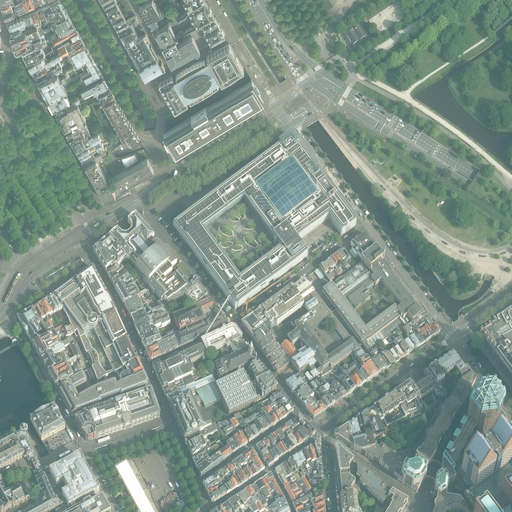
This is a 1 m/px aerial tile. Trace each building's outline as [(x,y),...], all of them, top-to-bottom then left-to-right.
[(11,7),(15,5),(11,0),(9,0),(0,4),(0,5),(2,11),(11,7)] [(28,9),(22,0),(11,0),(15,5),(17,9),(18,11),(18,10),(19,13),(28,9)] [(32,2),(31,0),(22,0),(28,9),(35,5),(33,2),(32,2)] [(65,9),(62,4),(62,3),(60,0),(55,0),(46,5),(42,7),(47,18),(51,16),(48,10),(52,8),(53,10),(54,9),(56,13),(55,14),(56,18),(68,14),(68,13),(67,13),(66,10),(65,9)] [(147,22),(160,14),(153,2),(155,1),(155,2),(157,0),(159,2),(161,0),(180,0),(181,1),(182,0),(183,1),(184,0),(150,0),(139,6),(147,22)] [(197,5),(205,1),(204,0),(184,0),(183,1),(188,10),(196,6),(197,5)] [(116,1),(105,7),(108,13),(119,7),(116,2),(116,1)] [(214,18),(211,11),(209,9),(208,7),(205,1),(197,5),(196,6),(188,10),(175,17),(176,19),(177,21),(178,22),(180,21),(181,20),(182,19),(183,19),(185,18),(185,17),(186,17),(187,17),(187,16),(187,14),(189,13),(190,16),(191,16),(191,17),(191,18),(190,18),(192,21),(194,21),(194,22),(195,24),(195,25),(189,28),(191,31),(201,26),(207,22),(214,18)] [(128,2),(122,5),(126,12),(132,9),(128,2)] [(4,15),(13,11),(11,7),(2,11),(4,15)] [(47,18),(42,7),(38,8),(42,18),(43,20),(44,24),(49,22),(47,18)] [(119,7),(108,13),(112,19),(122,14),(119,7)] [(5,19),(19,13),(18,10),(18,11),(17,9),(13,11),(4,15),(5,18),(5,19)] [(132,9),(126,12),(129,18),(135,15),(132,9)] [(40,24),(34,10),(30,12),(35,27),(40,25),(40,24)] [(35,27),(30,12),(7,22),(10,29),(24,23),(27,22),(27,25),(26,26),(28,29),(35,27)] [(54,30),(72,21),(71,19),(68,14),(56,18),(51,21),(54,30)] [(122,14),(112,19),(112,20),(115,25),(126,19),(123,14),(122,14)] [(152,30),(165,23),(161,17),(162,16),(160,14),(147,22),(152,30)] [(129,25),(127,22),(131,20),(132,21),(133,21),(134,23),(138,20),(135,15),(129,18),(126,20),(126,19),(115,25),(118,31),(129,25)] [(171,26),(176,23),(176,22),(177,21),(176,19),(175,17),(174,18),(165,23),(152,30),(156,36),(161,47),(178,38),(182,35),(189,31),(190,31),(189,28),(181,32),(177,34),(178,35),(176,35),(171,26)] [(204,31),(217,23),(214,18),(207,22),(201,26),(201,27),(203,26),(205,28),(203,29),(204,31)] [(32,39),(41,36),(40,35),(44,34),(54,30),(51,21),(51,23),(51,24),(51,25),(51,26),(43,29),(41,29),(40,25),(35,27),(28,29),(23,31),(10,36),(12,43),(13,45),(15,51),(15,52),(17,53),(21,51),(34,44),(32,39)] [(59,34),(74,25),(72,21),(54,30),(55,31),(57,30),(59,34)] [(370,38),(359,22),(341,34),(344,38),(352,50),(359,45),(370,38)] [(23,31),(21,28),(25,26),(24,23),(10,29),(12,34),(10,34),(10,36),(23,31)] [(224,35),(217,23),(204,31),(211,43),(220,38),(222,37),(221,37),(224,35)] [(139,37),(134,28),(131,24),(129,25),(118,31),(119,32),(121,36),(123,39),(125,43),(125,44),(139,37)] [(61,41),(69,36),(70,35),(77,31),(74,25),(59,34),(51,38),(54,45),(56,44),(59,42),(61,41)] [(132,56),(151,46),(151,45),(150,45),(147,40),(149,39),(142,28),(139,30),(142,35),(139,37),(125,44),(132,56)] [(80,35),(77,31),(70,35),(73,39),(80,35)] [(23,55),(40,45),(47,41),(46,41),(48,40),(48,39),(45,40),(44,37),(45,36),(44,34),(40,35),(41,36),(32,39),(34,44),(21,51),(23,55)] [(71,45),(82,39),(80,35),(73,39),(71,40),(73,43),(70,44),(71,45)] [(173,64),(199,49),(192,36),(180,42),(178,38),(161,47),(171,64),(173,63),(173,64)] [(67,54),(85,44),(82,39),(71,45),(70,44),(69,42),(57,48),(60,53),(48,60),(46,61),(48,65),(58,59),(62,57),(62,56),(66,54),(67,54)] [(177,109),(243,69),(237,58),(237,57),(237,58),(235,54),(229,43),(206,56),(208,60),(206,62),(204,59),(202,60),(196,62),(190,65),(185,68),(180,72),(175,75),(177,78),(174,80),(172,76),(158,83),(164,93),(164,94),(166,98),(168,101),(174,111),(177,109)] [(80,90),(103,77),(102,75),(98,67),(90,53),(85,44),(67,54),(72,64),(73,63),(75,67),(75,68),(76,68),(84,64),(89,72),(81,76),(80,77),(81,78),(83,81),(78,84),(74,86),(78,92),(80,90)] [(28,65),(43,56),(46,54),(40,45),(23,55),(25,59),(26,61),(28,65)] [(138,67),(157,56),(151,46),(132,56),(138,67)] [(39,65),(46,61),(48,60),(47,58),(44,59),(43,56),(28,65),(31,69),(39,65)] [(145,78),(165,68),(161,61),(159,62),(156,57),(157,57),(157,56),(138,67),(140,71),(142,75),(145,79),(145,78)] [(48,65),(33,73),(35,77),(60,63),(58,59),(48,65)] [(33,73),(48,65),(46,61),(39,65),(31,69),(33,73)] [(37,80),(61,66),(62,66),(60,63),(35,77),(37,80)] [(39,83),(50,76),(48,75),(51,73),(52,75),(57,72),(62,69),(61,66),(37,80),(38,82),(39,83)] [(65,86),(64,84),(64,83),(67,81),(65,76),(64,76),(63,77),(60,77),(60,78),(59,76),(57,72),(52,75),(50,76),(39,83),(41,87),(41,88),(43,91),(45,95),(48,99),(48,100),(63,92),(64,92),(65,91),(65,92),(67,91),(67,90),(65,86)] [(87,98),(108,86),(103,77),(80,90),(83,94),(84,94),(84,95),(85,95),(87,98)] [(163,135),(174,153),(179,150),(183,148),(263,100),(252,81),(251,82),(207,108),(205,105),(190,114),(192,117),(167,133),(166,133),(163,135)] [(115,97),(112,93),(112,92),(108,86),(99,91),(99,92),(96,94),(99,100),(98,100),(101,105),(102,105),(114,98),(115,97)] [(53,109),(68,100),(63,92),(48,100),(53,109)] [(57,115),(80,102),(77,96),(70,100),(69,100),(71,103),(61,109),(54,111),(57,115)] [(108,117),(121,109),(120,109),(121,108),(120,106),(119,106),(118,104),(117,102),(117,103),(116,101),(116,100),(115,98),(114,98),(102,105),(108,117)] [(61,109),(71,103),(69,100),(68,100),(53,109),(54,111),(61,109)] [(87,125),(84,120),(86,119),(80,108),(79,107),(82,106),(80,102),(57,115),(68,135),(71,142),(89,132),(86,126),(87,125)] [(130,126),(131,125),(130,123),(129,123),(128,122),(129,122),(127,120),(126,119),(125,117),(125,116),(125,115),(124,114),(123,114),(123,112),(122,110),(121,110),(121,109),(108,117),(118,133),(131,126),(130,126)] [(138,137),(137,135),(136,135),(135,133),(134,131),(133,129),(132,127),(131,127),(131,126),(118,133),(122,140),(127,137),(132,146),(139,141),(139,140),(138,137)] [(83,148),(99,139),(101,138),(105,136),(102,131),(93,136),(91,134),(90,134),(89,132),(71,142),(77,151),(83,148)] [(79,156),(90,150),(88,147),(89,146),(90,147),(94,145),(95,147),(102,143),(99,139),(83,148),(77,151),(79,156)] [(307,257),(303,251),(301,248),(300,247),(297,242),(328,219),(332,223),(341,236),(355,225),(356,225),(299,148),(298,147),(297,147),(292,139),(231,184),(191,214),(173,227),(186,244),(192,252),(216,284),(222,293),(228,302),(231,304),(235,310),(269,285),(293,267),(307,257)] [(81,159),(101,148),(103,147),(104,147),(102,143),(95,147),(90,150),(79,156),(81,159)] [(85,165),(114,149),(119,145),(118,144),(114,147),(112,145),(112,144),(106,147),(104,148),(103,147),(101,148),(81,159),(85,165)] [(119,189),(153,170),(147,159),(150,157),(145,149),(116,157),(113,153),(115,152),(114,149),(85,165),(96,185),(97,187),(98,188),(104,200),(115,194),(110,185),(115,182),(119,189)] [(376,156),(370,162),(377,169),(384,164),(376,156)] [(177,269),(177,268),(175,270),(174,269),(181,263),(166,245),(161,249),(160,247),(161,246),(156,240),(156,241),(154,238),(147,230),(148,229),(150,228),(148,225),(147,223),(145,220),(143,218),(140,216),(138,214),(137,215),(136,216),(135,216),(128,222),(130,225),(130,226),(131,227),(131,229),(131,231),(131,232),(130,234),(129,234),(129,235),(127,235),(126,236),(124,236),(122,236),(121,235),(120,234),(119,234),(117,231),(110,237),(127,258),(132,265),(135,268),(134,269),(131,272),(138,279),(142,277),(144,279),(142,280),(160,301),(161,302),(164,299),(166,302),(167,304),(169,303),(171,306),(175,305),(175,306),(186,302),(185,298),(193,307),(209,301),(206,297),(207,296),(198,285),(197,285),(188,275),(186,272),(181,266),(178,269),(177,269)] [(361,247),(366,243),(366,244),(369,242),(364,235),(363,235),(361,237),(359,239),(358,239),(356,241),(355,241),(352,243),(352,244),(350,245),(353,249),(349,252),(351,255),(358,250),(359,251),(362,248),(361,247)] [(127,258),(110,237),(97,248),(101,253),(103,251),(108,257),(109,256),(107,255),(110,253),(114,258),(112,259),(113,260),(114,262),(114,263),(117,266),(118,266),(127,258)] [(361,260),(375,249),(369,242),(366,244),(366,243),(361,247),(362,248),(359,251),(358,250),(351,255),(354,258),(356,257),(356,256),(359,259),(360,259),(361,260)] [(110,262),(113,260),(112,259),(109,256),(109,257),(109,256),(108,257),(103,251),(101,253),(97,248),(93,251),(94,252),(94,253),(98,259),(100,264),(105,271),(107,274),(116,268),(115,268),(117,267),(117,266),(114,263),(113,264),(112,264),(110,262)] [(422,317),(421,315),(416,308),(415,309),(379,263),(380,263),(379,262),(382,259),(383,260),(375,249),(361,260),(360,261),(362,263),(359,265),(352,270),(368,290),(374,286),(375,288),(381,283),(398,306),(375,323),(387,339),(396,333),(401,329),(406,327),(422,317)] [(349,257),(344,250),(340,252),(347,262),(349,265),(353,262),(349,257)] [(347,262),(340,252),(335,256),(340,263),(341,263),(345,269),(349,265),(347,262)] [(341,269),(338,265),(340,263),(335,256),(330,260),(341,275),(344,273),(341,269)] [(73,265),(75,269),(80,266),(84,263),(81,259),(73,265)] [(341,275),(330,260),(324,264),(336,279),(341,275)] [(336,279),(324,264),(319,268),(330,283),(336,279)] [(110,281),(123,272),(121,269),(119,270),(117,268),(117,267),(115,268),(116,268),(107,274),(107,275),(110,281)] [(107,296),(95,273),(92,268),(88,271),(73,282),(73,283),(72,283),(81,296),(94,317),(93,317),(97,322),(116,313),(112,305),(109,299),(107,296)] [(375,323),(365,331),(350,312),(353,310),(354,312),(370,300),(371,299),(370,297),(372,295),(368,290),(352,270),(322,293),(348,327),(370,356),(370,357),(374,354),(372,350),(377,346),(380,344),(387,339),(375,323)] [(115,289),(129,280),(123,272),(110,281),(111,283),(115,289)] [(137,292),(132,284),(133,283),(130,279),(129,280),(115,289),(124,305),(139,298),(147,294),(147,293),(150,292),(149,290),(146,291),(145,290),(140,294),(139,295),(137,292)] [(322,376),(323,377),(331,371),(333,370),(331,369),(337,365),(351,355),(353,354),(354,356),(360,352),(352,341),(311,287),(304,279),(291,289),(303,306),(304,307),(305,307),(309,314),(292,326),(290,327),(292,330),(295,334),(294,334),(295,334),(292,336),(287,340),(287,341),(279,347),(291,362),(291,363),(291,364),(292,365),(293,367),(296,371),(298,373),(298,374),(305,370),(308,368),(312,374),(309,375),(312,380),(316,377),(319,375),(321,374),(322,376)] [(130,345),(130,344),(127,339),(125,334),(116,314),(116,313),(97,322),(93,317),(81,296),(72,283),(70,285),(57,294),(54,296),(58,302),(63,310),(68,321),(71,326),(74,334),(76,338),(79,337),(86,355),(87,354),(88,356),(89,358),(90,360),(91,362),(92,363),(92,365),(92,367),(92,368),(87,371),(93,386),(98,384),(102,382),(101,380),(108,377),(107,376),(114,373),(116,373),(122,384),(143,374),(138,362),(135,356),(130,345)] [(292,315),(303,307),(303,306),(291,289),(258,313),(268,327),(269,327),(275,323),(277,326),(292,315)] [(58,302),(54,296),(46,301),(53,315),(63,310),(58,302)] [(149,309),(147,304),(142,307),(140,303),(141,302),(139,298),(124,305),(124,306),(126,310),(128,313),(130,317),(131,319),(137,316),(137,315),(145,311),(145,310),(149,309)] [(49,317),(53,315),(46,301),(39,306),(45,319),(46,318),(48,320),(47,320),(48,321),(46,322),(48,324),(51,330),(54,329),(50,322),(52,321),(49,317)] [(206,322),(201,311),(212,305),(213,305),(209,301),(173,317),(175,322),(177,321),(177,322),(174,324),(179,333),(179,334),(206,322)] [(42,321),(45,319),(39,306),(32,310),(40,325),(41,324),(45,332),(51,330),(48,324),(45,326),(42,321)] [(142,323),(159,316),(159,317),(169,313),(167,309),(166,308),(165,307),(165,306),(163,306),(159,307),(148,311),(150,316),(146,317),(144,313),(137,316),(131,319),(134,326),(137,325),(137,326),(143,323),(142,323)] [(39,331),(36,327),(40,325),(32,310),(18,319),(22,327),(28,337),(32,346),(40,341),(38,337),(41,335),(39,331)] [(167,318),(168,318),(178,314),(176,310),(174,311),(169,313),(159,317),(159,316),(142,323),(143,323),(137,326),(137,325),(134,326),(136,331),(167,318)] [(511,311),(508,315),(497,322),(496,322),(494,323),(494,324),(492,326),(506,346),(508,345),(511,349),(511,311)] [(268,327),(258,313),(249,319),(246,322),(246,321),(241,325),(251,339),(268,327)] [(409,331),(414,328),(424,321),(424,322),(428,319),(423,313),(421,315),(422,317),(406,327),(409,331)] [(216,332),(227,327),(228,324),(225,320),(221,317),(212,321),(209,322),(207,324),(206,322),(179,334),(179,333),(174,336),(173,336),(174,338),(179,349),(193,343),(202,338),(216,332)] [(154,330),(161,327),(162,328),(170,324),(168,318),(167,318),(136,331),(139,338),(151,332),(149,328),(151,327),(152,328),(153,328),(154,330)] [(439,332),(435,327),(433,326),(428,319),(424,322),(424,321),(414,328),(425,343),(430,340),(430,339),(439,333),(439,332)] [(49,337),(63,330),(61,326),(59,326),(55,328),(54,329),(51,330),(46,332),(49,337)] [(74,334),(71,326),(63,330),(65,334),(64,335),(66,338),(74,334)] [(506,346),(492,326),(481,333),(481,334),(494,351),(493,352),(494,353),(495,353),(496,354),(506,346)] [(291,362),(279,347),(278,346),(277,347),(274,343),(272,341),(270,338),(266,333),(270,330),(269,327),(268,327),(265,329),(263,331),(251,339),(252,340),(254,343),(257,347),(261,352),(263,355),(265,358),(277,374),(278,373),(288,366),(288,365),(290,363),(291,362)] [(420,346),(409,331),(406,327),(401,329),(407,338),(406,339),(408,341),(415,350),(420,346)] [(425,343),(414,328),(409,331),(420,346),(423,344),(425,343)] [(415,350),(408,341),(405,343),(403,341),(406,339),(407,338),(401,329),(396,333),(404,344),(404,345),(410,354),(415,350)] [(61,343),(58,338),(64,335),(65,334),(63,330),(49,337),(40,341),(32,346),(36,353),(37,354),(40,360),(63,348),(70,345),(68,340),(61,343)] [(161,341),(156,330),(151,332),(139,338),(139,339),(140,339),(142,343),(141,343),(142,344),(142,343),(142,344),(143,346),(145,350),(145,351),(174,338),(173,336),(174,336),(173,333),(166,336),(167,339),(161,341)] [(206,343),(201,345),(206,356),(205,354),(207,353),(223,346),(225,348),(241,341),(233,331),(229,332),(229,333),(226,334),(223,335),(220,337),(219,337),(216,338),(213,340),(210,341),(206,343)] [(410,354),(404,345),(404,344),(396,333),(387,339),(380,344),(384,348),(386,347),(389,345),(390,345),(394,342),(397,346),(405,357),(407,355),(410,354)] [(174,338),(145,351),(150,362),(179,349),(174,338)] [(225,348),(220,351),(225,361),(247,350),(241,341),(225,348)] [(82,356),(76,343),(70,346),(76,359),(76,360),(82,356)] [(163,377),(157,379),(159,383),(160,384),(161,387),(161,388),(163,392),(193,378),(193,376),(192,374),(194,373),(190,365),(199,361),(204,371),(208,369),(203,357),(206,356),(201,345),(197,347),(193,349),(176,357),(168,360),(167,360),(170,366),(160,370),(163,377)] [(405,357),(397,346),(393,349),(390,345),(389,345),(386,347),(388,350),(390,349),(392,352),(393,351),(399,361),(405,357)] [(511,349),(508,345),(506,346),(496,354),(511,375),(511,349)] [(391,367),(381,355),(381,351),(380,351),(377,346),(372,350),(374,354),(375,353),(376,356),(378,358),(386,370),(388,369),(391,367)] [(400,361),(399,361),(393,351),(392,352),(390,349),(388,350),(386,347),(384,348),(383,349),(386,352),(394,364),(395,365),(397,363),(400,361)] [(69,363),(64,352),(65,352),(63,348),(40,360),(48,374),(69,363)] [(225,361),(215,366),(217,371),(216,372),(220,379),(251,364),(255,362),(256,362),(255,361),(247,350),(225,361)] [(394,364),(386,352),(384,354),(381,350),(381,351),(381,355),(391,367),(392,366),(394,364)] [(369,363),(363,355),(360,352),(354,356),(353,354),(351,355),(353,357),(351,358),(355,363),(360,370),(368,381),(369,381),(374,378),(378,375),(369,363)] [(386,370),(378,358),(376,360),(374,357),(376,356),(375,353),(374,354),(370,357),(371,360),(372,361),(370,363),(369,363),(378,375),(379,374),(381,373),(386,370)] [(464,369),(453,354),(452,353),(435,365),(442,376),(454,368),(463,380),(471,375),(466,368),(464,369)] [(68,365),(69,366),(70,366),(71,367),(73,365),(74,365),(74,364),(74,363),(77,361),(76,360),(76,359),(69,363),(48,374),(56,388),(82,374),(82,372),(80,373),(79,373),(78,373),(78,372),(77,372),(74,374),(75,374),(74,374),(74,375),(74,376),(72,378),(66,366),(68,365)] [(154,366),(152,367),(157,379),(163,377),(160,370),(170,366),(167,360),(154,366)] [(362,386),(356,377),(357,376),(357,374),(358,373),(357,372),(360,370),(355,363),(348,368),(346,365),(343,367),(345,370),(342,372),(355,390),(362,386)] [(193,385),(165,398),(169,406),(169,407),(170,407),(172,411),(172,412),(171,413),(171,414),(172,414),(172,415),(173,415),(174,415),(174,416),(176,419),(175,419),(176,421),(178,425),(178,427),(179,427),(180,430),(180,431),(182,435),(183,436),(184,439),(184,440),(184,441),(184,442),(199,435),(204,433),(211,428),(210,426),(205,428),(196,409),(201,407),(199,402),(194,404),(191,398),(192,398),(192,399),(198,396),(204,406),(219,398),(218,397),(219,396),(229,415),(261,399),(259,395),(255,398),(252,392),(255,390),(254,387),(256,387),(256,389),(264,398),(271,393),(271,394),(276,389),(274,387),(270,382),(271,381),(266,376),(257,364),(249,368),(249,369),(255,381),(253,382),(254,384),(249,387),(246,381),(250,380),(247,372),(218,386),(213,376),(200,382),(193,385)] [(340,383),(349,394),(353,392),(355,390),(342,372),(339,368),(337,365),(331,369),(333,370),(331,371),(333,372),(334,375),(339,381),(340,383)] [(442,376),(435,365),(428,370),(437,383),(438,383),(440,382),(444,379),(442,376)] [(293,393),(312,380),(309,375),(305,370),(298,374),(292,379),(285,384),(289,389),(292,393),(293,393)] [(368,381),(360,370),(357,372),(358,373),(365,384),(368,381)] [(438,387),(436,384),(437,383),(428,370),(427,371),(426,371),(424,373),(423,374),(426,379),(421,383),(424,387),(421,389),(425,396),(433,391),(437,397),(440,396),(441,397),(445,395),(439,386),(438,387)] [(193,378),(163,392),(164,396),(165,398),(193,385),(200,382),(198,380),(202,378),(200,373),(193,376),(193,378)] [(365,384),(358,373),(357,374),(357,376),(356,377),(362,386),(365,384)] [(118,397),(120,396),(120,398),(126,396),(137,392),(145,389),(146,388),(147,384),(148,384),(143,375),(143,374),(122,384),(120,385),(121,386),(116,388),(115,385),(113,385),(112,386),(112,384),(106,386),(105,383),(99,386),(100,389),(98,389),(95,390),(95,391),(90,393),(78,400),(73,391),(86,383),(82,374),(56,388),(55,388),(56,389),(57,389),(58,390),(57,391),(61,398),(62,398),(63,399),(62,400),(71,416),(78,414),(78,413),(79,413),(96,407),(96,406),(101,405),(100,403),(103,402),(118,397)] [(466,397),(471,387),(472,387),(475,381),(471,375),(463,380),(459,384),(449,401),(461,407),(466,397)] [(328,388),(320,378),(316,381),(324,392),(328,388)] [(329,396),(327,393),(326,394),(324,392),(316,381),(313,383),(318,390),(319,389),(320,390),(319,391),(321,394),(322,396),(330,407),(335,404),(332,399),(331,399),(329,396)] [(346,397),(337,385),(335,382),(332,385),(342,399),(346,397)] [(425,396),(421,389),(424,387),(421,383),(415,387),(411,382),(408,384),(419,409),(423,407),(419,400),(425,396)] [(319,391),(318,390),(313,383),(309,386),(317,396),(321,394),(319,391)] [(349,394),(340,383),(337,385),(346,397),(349,395),(349,394)] [(419,409),(408,384),(405,386),(393,394),(393,395),(397,399),(401,397),(403,402),(405,405),(405,406),(408,416),(409,418),(421,414),(419,409)] [(332,385),(328,388),(324,392),(326,394),(327,393),(329,392),(331,394),(329,396),(331,399),(332,399),(335,404),(342,399),(332,385)] [(327,409),(319,399),(317,396),(309,386),(306,388),(316,401),(315,401),(323,412),(327,409)] [(323,412),(315,401),(316,401),(306,388),(302,390),(300,392),(295,396),(302,406),(305,409),(313,419),(320,415),(323,412)] [(115,405),(85,415),(97,438),(99,438),(101,437),(103,436),(103,437),(104,436),(123,430),(124,429),(124,430),(125,429),(128,428),(130,427),(130,428),(132,427),(151,420),(152,420),(153,419),(154,419),(157,418),(158,418),(158,417),(159,417),(159,416),(156,408),(156,406),(156,405),(155,405),(155,403),(154,402),(155,402),(154,401),(154,400),(154,401),(151,393),(151,392),(143,395),(123,402),(115,404),(115,405)] [(269,400),(257,406),(260,412),(263,410),(268,407),(278,423),(279,422),(283,419),(284,419),(286,417),(278,404),(277,402),(283,399),(279,393),(271,397),(272,398),(269,400)] [(330,407),(322,396),(321,394),(317,396),(319,399),(327,409),(330,407)] [(408,416),(405,406),(405,405),(403,402),(401,397),(397,399),(393,395),(387,399),(383,401),(384,402),(377,406),(373,409),(378,422),(383,420),(387,428),(408,416)] [(460,457),(461,455),(462,455),(462,454),(463,454),(463,453),(463,452),(464,451),(464,449),(465,448),(465,447),(465,446),(466,445),(467,444),(469,442),(469,441),(470,441),(470,440),(471,439),(471,438),(471,437),(471,436),(472,436),(472,435),(472,434),(473,434),(474,433),(475,433),(476,432),(477,432),(477,433),(492,431),(493,430),(494,430),(501,430),(507,437),(511,433),(511,432),(505,422),(500,416),(499,415),(500,415),(491,402),(490,402),(485,395),(477,396),(473,404),(466,418),(467,419),(444,460),(444,459),(442,463),(443,464),(451,476),(453,473),(452,471),(453,470),(454,469),(455,468),(455,467),(456,467),(456,466),(457,465),(457,464),(457,463),(458,461),(458,460),(458,459),(459,458),(460,457)] [(284,399),(281,401),(281,402),(286,409),(289,406),(284,399)] [(451,424),(456,415),(461,407),(449,401),(445,408),(443,407),(442,410),(440,409),(438,413),(439,414),(438,417),(440,418),(436,426),(447,432),(452,424),(451,424)] [(281,402),(278,404),(286,417),(290,415),(292,413),(293,411),(292,411),(289,406),(286,409),(281,402)] [(65,428),(61,422),(53,407),(30,419),(42,441),(52,435),(65,428)] [(268,407),(263,410),(267,417),(270,415),(272,417),(269,419),(273,426),(278,423),(268,407)] [(382,436),(378,422),(373,409),(367,413),(375,440),(378,438),(378,437),(382,436)] [(263,410),(260,412),(263,417),(265,419),(263,420),(269,429),(273,426),(269,419),(267,417),(263,410)] [(258,412),(252,415),(253,415),(253,416),(256,421),(264,433),(269,429),(263,420),(261,417),(258,412)] [(375,440),(367,413),(360,418),(366,437),(370,452),(371,451),(377,449),(378,449),(375,440)] [(239,414),(232,418),(238,428),(239,427),(241,430),(244,428),(246,432),(243,434),(249,443),(251,441),(254,439),(246,427),(244,422),(242,420),(253,415),(252,415),(252,414),(242,419),(240,415),(239,414)] [(97,438),(85,415),(74,421),(75,423),(79,431),(80,433),(80,434),(81,435),(82,435),(84,437),(83,437),(84,438),(85,439),(86,440),(88,441),(89,441),(90,440),(92,440),(91,440),(92,439),(93,440),(94,439),(96,439),(97,438)] [(253,416),(248,419),(252,425),(254,423),(256,426),(254,427),(259,436),(264,433),(256,421),(253,416)] [(200,438),(199,435),(184,442),(187,447),(202,440),(217,433),(219,432),(220,433),(223,439),(231,434),(235,432),(234,430),(238,428),(232,418),(223,422),(211,428),(204,433),(205,436),(200,438)] [(306,424),(304,423),(300,418),(299,418),(298,418),(296,420),(299,424),(298,425),(299,426),(300,426),(302,428),(304,431),(307,429),(309,427),(308,426),(306,424)] [(370,452),(366,437),(360,418),(356,421),(345,428),(346,433),(347,433),(347,436),(350,447),(349,447),(353,450),(361,454),(369,452),(370,452)] [(248,419),(244,422),(246,427),(254,439),(259,436),(254,427),(251,429),(249,426),(252,425),(248,419)] [(94,455),(93,456),(110,495),(116,504),(119,502),(122,511),(198,511),(203,509),(196,487),(169,423),(165,425),(162,423),(160,425),(159,426),(158,427),(151,430),(108,444),(97,448),(93,449),(93,452),(94,455)] [(294,430),(290,424),(285,428),(284,428),(288,433),(289,434),(291,432),(294,430)] [(309,439),(304,431),(302,428),(300,426),(299,426),(300,426),(297,428),(294,430),(303,443),(309,439)] [(438,449),(443,440),(447,432),(436,426),(432,433),(430,432),(428,435),(426,434),(424,438),(426,439),(424,442),(426,443),(422,451),(434,457),(438,449)] [(288,433),(284,428),(279,431),(283,436),(288,433)] [(350,447),(347,436),(347,433),(346,433),(345,428),(337,434),(335,434),(334,434),(333,435),(333,437),(334,438),(335,439),(336,439),(349,447),(350,447)] [(235,432),(231,434),(234,438),(241,433),(239,429),(235,432)] [(312,436),(307,429),(304,431),(309,439),(312,436)] [(303,443),(294,430),(291,432),(300,445),(303,443)] [(287,442),(283,436),(279,431),(277,433),(274,435),(277,439),(279,442),(281,444),(284,442),(286,443),(287,442)] [(22,433),(21,432),(15,435),(15,434),(0,441),(0,469),(8,465),(11,463),(23,457),(23,458),(25,459),(26,458),(27,458),(27,459),(29,462),(32,461),(35,460),(36,460),(36,459),(33,454),(26,440),(28,439),(29,438),(26,433),(25,433),(24,434),(23,434),(22,433)] [(300,445),(291,432),(289,434),(292,439),(297,447),(300,445)] [(297,447),(292,439),(289,434),(288,433),(283,436),(287,442),(292,449),(293,450),(297,447)] [(511,433),(507,437),(482,456),(457,474),(472,495),(471,495),(470,495),(469,495),(468,496),(468,497),(468,498),(466,497),(465,496),(462,498),(472,511),(480,511),(483,510),(483,511),(500,498),(500,497),(503,495),(503,496),(508,492),(508,491),(511,489),(511,490),(511,489),(511,433)] [(236,437),(233,439),(239,449),(240,449),(247,444),(241,434),(238,436),(239,439),(238,440),(236,437)] [(275,445),(273,442),(270,438),(261,445),(265,451),(269,449),(270,450),(271,449),(279,460),(283,457),(275,445)] [(227,446),(225,447),(226,448),(231,455),(239,449),(233,439),(225,444),(227,446)] [(287,454),(281,445),(279,446),(277,444),(279,442),(277,439),(273,442),(275,445),(283,457),(287,454)] [(202,440),(187,447),(187,448),(188,450),(189,452),(190,454),(190,455),(191,457),(192,459),(203,452),(206,449),(202,440)] [(292,449),(287,442),(286,443),(284,442),(281,444),(281,445),(287,454),(293,450),(292,449)] [(192,459),(194,464),(207,457),(212,454),(211,454),(215,451),(218,449),(222,447),(220,445),(217,447),(215,444),(206,449),(203,452),(192,459)] [(265,451),(261,445),(258,446),(255,448),(263,460),(269,457),(265,451)] [(315,458),(312,447),(307,450),(312,465),(315,463),(314,463),(317,461),(315,458)] [(391,457),(391,456),(386,452),(384,451),(384,450),(383,449),(384,449),(381,447),(381,448),(379,450),(378,449),(377,449),(371,451),(370,452),(369,452),(361,454),(367,458),(373,462),(373,461),(378,465),(380,466),(382,463),(385,465),(391,457)] [(216,452),(208,458),(211,462),(219,456),(223,462),(231,455),(226,448),(225,450),(224,449),(221,451),(220,450),(217,453),(216,452)] [(359,494),(358,483),(356,466),(355,464),(340,452),(340,451),(340,449),(339,448),(337,448),(336,449),(335,450),(335,451),(336,452),(336,453),(339,473),(341,496),(355,495),(359,494)] [(279,460),(271,449),(270,450),(269,449),(265,451),(269,457),(274,463),(279,460)] [(312,465),(307,450),(302,454),(311,474),(315,474),(316,473),(314,472),(315,471),(315,469),(313,469),(312,467),(312,465)] [(431,462),(434,457),(422,451),(422,450),(419,455),(418,454),(416,457),(417,458),(414,466),(417,468),(424,472),(423,470),(431,462)] [(253,477),(249,470),(247,468),(245,466),(249,464),(252,462),(257,459),(257,458),(257,459),(255,456),(252,451),(251,451),(247,454),(245,455),(245,456),(244,456),(243,457),(238,461),(236,463),(240,469),(240,468),(241,469),(243,467),(245,470),(242,472),(248,481),(253,477)] [(311,474),(302,454),(301,454),(297,457),(306,477),(308,476),(311,474)] [(106,511),(104,509),(102,505),(104,503),(100,496),(98,493),(98,492),(99,492),(95,485),(94,486),(90,479),(91,479),(86,470),(82,463),(83,463),(80,456),(73,460),(74,460),(56,469),(49,473),(50,473),(49,473),(56,486),(62,483),(67,492),(61,495),(63,498),(64,501),(60,503),(59,503),(56,499),(55,500),(54,498),(44,476),(41,470),(37,472),(33,473),(36,480),(39,489),(44,499),(41,501),(42,505),(28,511),(106,511)] [(211,462),(197,471),(197,472),(200,477),(200,478),(219,464),(220,464),(223,462),(219,456),(211,462)] [(207,457),(194,464),(195,465),(195,466),(196,468),(197,469),(197,470),(197,471),(211,462),(208,458),(207,457)] [(268,467),(271,465),(274,463),(269,457),(263,460),(268,467)] [(306,477),(297,457),(292,460),(302,481),(308,492),(311,491),(305,478),(306,477)] [(405,470),(407,467),(402,464),(402,463),(401,463),(400,462),(399,462),(400,461),(396,458),(396,460),(391,457),(385,465),(382,463),(380,466),(383,468),(388,472),(393,476),(398,480),(397,481),(398,482),(398,481),(399,481),(398,481),(399,480),(399,479),(400,479),(405,470)] [(264,470),(257,459),(252,462),(260,473),(264,470)] [(36,469),(37,472),(41,470),(40,468),(39,465),(37,461),(36,460),(35,460),(32,461),(32,462),(32,463),(33,464),(34,467),(35,469),(35,470),(36,469)] [(302,481),(292,460),(287,464),(295,482),(296,484),(302,496),(302,497),(304,497),(304,495),(308,492),(302,481)] [(260,473),(252,462),(249,464),(245,466),(247,468),(250,466),(252,468),(257,475),(260,473)] [(240,469),(236,463),(231,466),(230,466),(234,471),(236,470),(237,471),(240,469)] [(292,484),(295,482),(287,464),(286,464),(283,466),(291,483),(292,484)] [(379,483),(373,477),(368,473),(355,464),(356,466),(358,483),(359,483),(359,485),(367,492),(375,484),(377,486),(379,483)] [(465,496),(453,478),(452,478),(451,476),(443,464),(441,466),(441,477),(435,482),(432,498),(435,499),(449,501),(453,497),(462,509),(463,508),(458,501),(462,498),(465,496)] [(234,471),(230,466),(228,467),(227,469),(230,474),(231,475),(231,474),(232,476),(235,474),(234,471)] [(291,483),(283,466),(279,469),(286,481),(285,482),(286,485),(288,484),(288,485),(290,484),(290,483),(291,483)] [(322,474),(321,466),(315,467),(313,469),(315,469),(315,471),(314,472),(316,473),(315,474),(322,474)] [(417,493),(425,478),(424,475),(424,472),(417,468),(415,472),(413,472),(410,473),(411,473),(409,473),(405,470),(400,479),(399,479),(399,480),(398,481),(399,481),(398,481),(402,484),(403,484),(407,486),(407,487),(408,487),(411,489),(417,493)] [(248,481),(242,472),(240,469),(237,471),(236,470),(234,471),(235,474),(237,475),(241,473),(242,474),(238,477),(243,485),(247,482),(248,481)] [(286,481),(279,469),(275,472),(281,483),(283,487),(286,485),(285,482),(286,481)] [(227,476),(224,471),(221,473),(223,477),(224,477),(226,481),(231,478),(229,475),(227,476)] [(223,477),(221,473),(215,477),(218,481),(219,480),(220,481),(220,480),(221,481),(224,479),(223,478),(223,477)] [(243,485),(238,477),(237,475),(235,474),(232,476),(233,477),(231,478),(238,488),(243,485)] [(322,484),(322,474),(315,474),(311,474),(308,476),(308,477),(306,478),(309,484),(311,483),(311,485),(322,484)] [(281,494),(277,486),(274,482),(275,482),(274,481),(270,475),(263,480),(273,498),(277,496),(277,497),(281,494)] [(205,490),(218,481),(215,477),(211,480),(204,485),(204,486),(204,487),(205,490)] [(238,488),(231,478),(226,481),(228,483),(229,485),(233,491),(238,488)] [(207,493),(225,481),(224,479),(221,481),(220,480),(220,481),(219,480),(218,481),(205,490),(207,493)] [(273,498),(263,480),(259,483),(269,498),(271,502),(275,500),(278,498),(277,497),(277,496),(273,498)] [(220,492),(219,490),(223,487),(224,489),(226,488),(229,485),(228,483),(227,484),(225,481),(207,493),(209,498),(209,499),(220,492)] [(0,511),(4,511),(12,507),(13,508),(14,508),(13,507),(18,504),(24,500),(22,497),(19,492),(20,492),(18,488),(13,492),(12,491),(11,491),(11,492),(10,492),(10,493),(6,495),(1,485),(1,484),(1,483),(0,484),(0,483),(0,511)] [(269,498),(259,483),(253,487),(265,503),(266,503),(267,504),(271,502),(269,498)] [(385,502),(391,494),(382,486),(379,483),(377,486),(375,484),(367,492),(367,493),(377,501),(376,501),(382,506),(385,502)] [(302,496),(296,484),(291,487),(290,484),(288,485),(288,484),(286,485),(283,487),(292,503),(294,509),(312,500),(311,498),(309,494),(304,497),(302,497),(302,496)] [(265,503),(253,487),(250,489),(255,498),(262,508),(264,508),(266,507),(267,506),(265,503)] [(262,508),(255,498),(250,489),(245,492),(249,498),(257,511),(262,511),(264,511),(264,510),(262,508)] [(511,511),(511,489),(511,490),(511,489),(508,491),(508,492),(503,496),(503,495),(500,497),(500,498),(494,503),(489,507),(483,511),(483,510),(480,511),(511,511)] [(220,499),(226,495),(225,493),(224,494),(222,491),(220,492),(209,499),(210,500),(211,503),(214,504),(214,503),(217,502),(217,501),(220,499)] [(257,511),(249,498),(245,492),(237,497),(244,507),(246,511),(257,511)] [(268,508),(284,499),(283,499),(281,494),(277,497),(278,498),(275,500),(271,502),(267,504),(266,503),(265,503),(267,506),(268,508)] [(401,511),(404,509),(407,503),(405,502),(404,502),(400,500),(396,497),(391,494),(385,502),(392,506),(391,507),(389,506),(386,511),(387,511),(401,511)] [(341,496),(341,498),(342,499),(342,507),(342,511),(357,511),(355,495),(341,496)] [(295,511),(301,511),(324,502),(323,496),(317,498),(312,500),(294,509),(295,511)] [(246,511),(244,507),(237,497),(227,504),(232,511),(246,511)] [(466,511),(463,508),(462,509),(453,497),(449,501),(435,499),(433,509),(432,511),(466,511)] [(289,511),(284,499),(268,508),(264,510),(264,511),(289,511)] [(324,511),(324,502),(301,511),(324,511)]
